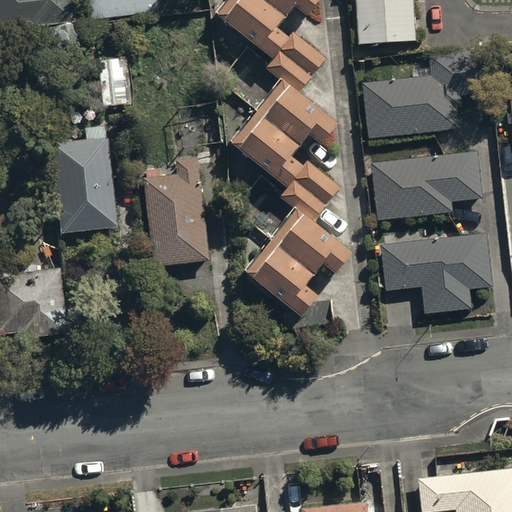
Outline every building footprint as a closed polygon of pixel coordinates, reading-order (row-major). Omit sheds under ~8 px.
[(73,0),(0,0),(0,27),(31,24),(31,28),(76,24),(73,0)] [(157,0),(80,0),(83,21),(159,12),(157,0)] [(234,0),(221,18),(273,59),(267,68),(300,94),(328,59),(295,33),(290,39),(279,30),(297,8),(310,19),(324,0),(234,0)] [(417,42),(414,0),(357,0),(360,46),(417,42)] [(431,61),(433,76),(363,86),(371,141),(460,128),(456,97),(498,91),(492,53),(431,61)] [(102,107),(132,103),(126,57),(97,61),(102,107)] [(342,188),(308,162),(304,168),(293,159),(310,138),(323,148),(340,127),(284,83),(234,147),(287,189),(281,197),(314,223),(342,188)] [(219,102),(195,104),(200,145),(224,142),(219,102)] [(61,235),(117,229),(107,139),(51,145),(61,235)] [(484,199),(479,153),(373,164),(379,223),(454,214),(453,202),(484,199)] [(156,268),(211,262),(200,159),(178,161),(180,176),(146,180),(156,268)] [(300,213),(249,276),(304,320),(321,300),(308,289),(325,267),(338,277),(355,257),(300,213)] [(471,291),(495,288),(488,234),(382,246),(387,291),(422,287),(425,316),(473,310),(471,291)] [(0,334),(64,330),(60,270),(0,274),(0,334)] [(511,511),(511,470),(438,479),(420,480),(423,511),(456,511),(457,511),(511,511)]
